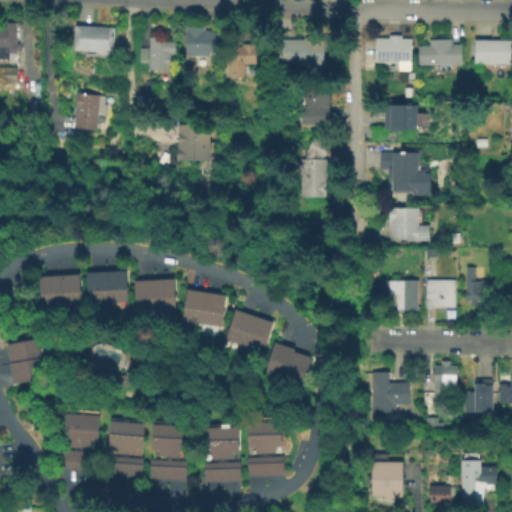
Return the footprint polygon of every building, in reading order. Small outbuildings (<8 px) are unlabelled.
[(13,55),(5,55),(5,60),(0,60),(0,29),(1,29),(1,23),(13,23),(13,55)] [(111,54),(72,52),(72,27),(112,28),(111,54)] [(183,57),(184,27),(200,27),(200,31),(217,32),(216,53),(205,53),(205,58),(183,57)] [(410,70),(393,70),(393,62),(372,62),(372,39),(386,39),(386,35),(399,35),(399,40),(410,40),(410,70)] [(321,68),(273,67),(274,38),(322,39),(321,68)] [(453,38),(454,43),(462,43),(463,62),(420,63),(420,44),(430,44),(430,38),(453,38)] [(511,39),(511,62),(476,62),(476,38),(511,39)] [(167,72),(146,72),(146,63),(137,63),(137,48),(146,48),(146,39),(154,39),(154,44),(173,44),(173,55),(167,55),(167,72)] [(256,66),(245,65),(244,80),(220,80),(221,44),(257,45),(256,66)] [(0,68),(14,68),(14,85),(0,85),(0,68)] [(327,125),(299,126),(299,107),(303,107),(303,89),(326,89),(327,125)] [(103,117),(96,117),(94,132),(71,130),(75,92),(105,95),(103,117)] [(425,111),(425,127),(414,126),(414,128),(399,128),(399,131),(390,131),(390,128),(382,128),(382,102),(416,102),(416,111),(425,111)] [(203,169),(173,167),(176,125),(205,127),(203,169)] [(316,160),(323,160),(323,198),(298,199),(297,161),(302,161),(306,154),(303,153),(311,136),(325,143),(316,160)] [(428,196),(407,196),(407,192),(389,192),(389,177),(385,177),(385,170),(377,170),(377,152),(419,152),(419,164),(428,164),(428,196)] [(426,242),(388,241),(389,226),(385,226),(385,209),(418,209),(418,225),(426,225),(426,242)] [(435,259),(423,259),(423,249),(435,249),(435,259)] [(490,303),(476,303),(476,308),(467,308),(467,302),(462,302),(463,268),(473,268),(472,281),(491,281),(490,303)] [(124,304),(104,305),(103,274),(122,273),(124,304)] [(104,305),(85,306),(83,275),(103,274),(104,305)] [(78,309),(58,310),(56,277),(76,276),(78,309)] [(58,310),(38,311),(36,279),(56,277),(58,310)] [(418,280),(417,310),(396,310),(396,295),(379,294),(379,281),(404,282),(404,280),(418,280)] [(174,314),(154,316),(151,282),(172,281),(174,314)] [(452,310),(423,310),(423,281),(452,281),(452,310)] [(154,316),(133,317),(131,283),(151,282),(154,316)] [(198,328),(177,325),(182,291),(202,294),(198,328)] [(218,331),(198,328),(202,294),(223,297),(218,331)] [(251,317),(241,348),(223,342),(233,311),(251,317)] [(260,354),(241,348),(251,317),(269,323),(260,354)] [(7,365),(3,344),(34,339),(38,360),(7,365)] [(282,382),(261,375),(272,343),(293,350),(291,353),(282,382)] [(299,392),(280,386),(282,382),(291,353),(310,360),(299,392)] [(11,386),(7,365),(38,360),(42,381),(11,386)] [(455,385),(448,385),(448,397),(431,397),(432,366),(440,366),(440,360),(447,361),(447,366),(455,366),(455,385)] [(511,403),(500,404),(500,383),(511,382),(511,372),(511,371),(511,403)] [(410,382),(410,404),(397,404),(397,413),(387,413),(388,419),(376,420),(376,413),(373,413),(373,372),(390,372),(390,382),(410,382)] [(125,387),(106,389),(105,379),(125,377),(125,387)] [(493,411),(464,413),(464,390),(474,390),(474,379),(492,379),(493,411)] [(57,470),(58,451),(67,452),(68,440),(61,440),(63,415),(80,416),(76,472),(57,470)] [(76,472),(80,416),(97,418),(95,443),(89,443),(88,453),(95,453),(94,473),(76,472)] [(438,417),(438,422),(443,422),(443,428),(427,428),(427,416),(438,417)] [(103,477),(105,457),(113,458),(114,449),(106,449),(108,421),(125,422),(121,479),(103,477)] [(121,479),(125,422),(142,423),(140,451),(134,450),(133,459),(141,460),(139,480),(121,479)] [(265,477),(262,424),(279,423),(280,450),(274,450),(274,458),(282,458),(283,476),(265,477)] [(245,478),(244,459),(253,458),(253,450),(245,451),(244,424),(262,424),(265,477),(245,478)] [(147,480),(147,461),(156,461),(156,452),(150,452),(151,425),(167,426),(164,481),(147,480)] [(164,481),(167,426),(184,426),(183,452),(176,452),(175,462),(184,462),(184,482),(164,481)] [(201,483),(201,465),(209,464),(209,456),(201,456),(200,427),(218,427),(219,483),(201,483)] [(219,483),(218,427),(235,427),(236,453),(228,453),(229,462),(238,462),(239,482),(219,483)] [(245,455),(245,475),(282,474),(282,454),(245,455)] [(183,490),(185,459),(148,458),(147,489),(183,490)] [(403,461),(403,497),(384,497),(385,495),(372,495),(373,461),(403,461)] [(480,508),(459,508),(458,463),(478,463),(478,468),(493,468),(493,485),(483,485),(483,490),(480,490),(480,508)] [(451,485),(451,502),(445,502),(445,505),(438,505),(438,502),(431,502),(431,485),(451,485)] [(32,504),(31,511),(22,511),(22,503),(32,504)]
